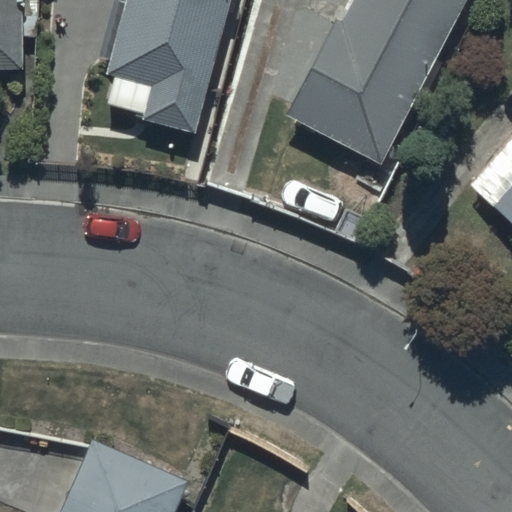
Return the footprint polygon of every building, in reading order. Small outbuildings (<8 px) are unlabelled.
[(0,0),(0,71),(29,72),(28,0),(0,0)] [(196,135),(232,0),(126,0),(107,75),(117,77),(109,105),(147,115),(146,121),(196,135)] [(465,0),(358,0),(347,23),(337,18),(290,113),(385,161),(465,0)] [(511,137),(471,187),(511,220),(511,137)] [(175,511),(188,481),(92,441),(62,511),(175,511)]
